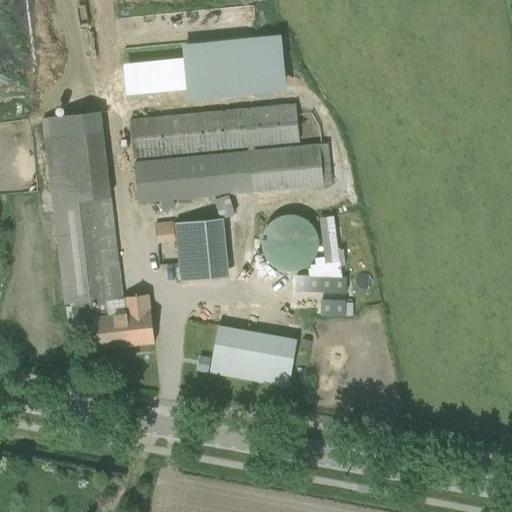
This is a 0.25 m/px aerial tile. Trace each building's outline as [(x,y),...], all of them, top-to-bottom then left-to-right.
[(287,56),(194,59),(195,80),(288,77),(287,56)] [(182,58),(121,60),(122,92),(183,90),(182,58)] [(130,121),(135,164),(299,146),(294,104),(255,108),(181,115),(130,121)] [(101,114),(41,121),(43,139),(54,220),(56,238),(56,240),(65,306),(69,305),(110,300),(106,271),(118,269),(103,132),(101,114)] [(213,197),(210,163),(320,153),(319,144),(299,146),(135,164),(139,204),(213,197)] [(291,213),(286,213),(281,215),(277,216),(273,219),(269,222),(266,226),(264,230),(262,235),(261,239),(261,244),(262,249),(263,254),(265,258),(268,262),(271,265),(275,268),(280,270),(284,272),(289,272),(294,272),(298,271),(303,270),(307,267),(311,264),(314,261),(317,257),(319,252),(320,248),(320,243),(320,240),(320,236),(319,233),(318,232),(318,230),(316,228),(314,225),(313,224),(311,221),(309,219),(307,218),(305,217),(302,215),(297,214),(294,213),(291,213)] [(172,224),(154,226),(156,242),(174,240),(172,224)] [(344,293),(344,277),(297,275),(295,275),(295,291),(344,293)] [(110,300),(69,305),(71,321),(91,319),(95,350),(153,343),(151,324),(147,295),(123,299),(126,316),(112,318),(110,300)] [(320,300),(320,309),(320,316),(344,316),(344,310),(344,300),(320,300)] [(286,387),(295,339),(216,324),(207,372),(286,387)] [(199,356),(197,370),(206,372),(209,358),(199,356)]
